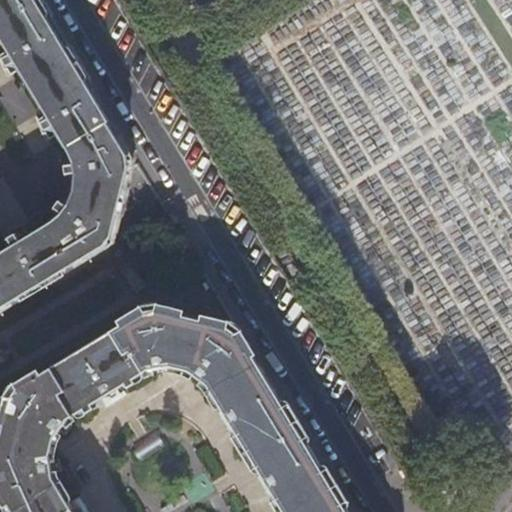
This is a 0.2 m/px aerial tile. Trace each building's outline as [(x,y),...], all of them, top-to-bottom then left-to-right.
[(0,0),(0,32),(10,49),(0,54),(0,65),(3,71),(6,70),(10,75),(22,68),(49,113),(35,122),(42,135),(45,134),(49,139),(61,132),(66,141),(73,153),(76,160),(77,163),(78,167),(79,171),(79,172),(79,174),(79,182),(77,189),(75,196),(72,203),(71,204),(65,211),(62,215),(31,236),(21,223),(7,230),(9,232),(3,236),(11,248),(0,254),(0,312),(108,248),(114,237),(122,208),(126,193),(133,166),(128,151),(89,86),(91,85),(39,0),(0,0)] [(71,174),(79,172),(79,171),(78,167),(77,163),(69,165),(71,174)] [(59,206),(65,211),(71,204),(64,199),(59,206)] [(130,293),(141,286),(129,266),(118,272),(130,293)] [(240,335),(231,326),(202,319),(187,316),(161,310),(157,309),(147,312),(23,388),(12,400),(6,426),(2,442),(0,450),(0,482),(17,511),(85,511),(78,499),(70,503),(56,478),(54,473),(61,472),(59,459),(52,459),(52,453),(53,445),(55,438),(58,432),(63,437),(71,427),(66,423),(68,420),(89,404),(98,399),(103,407),(122,395),(117,387),(150,368),(159,365),(160,371),(165,371),(172,370),(171,363),(177,363),(185,365),(191,367),(197,370),(193,375),(203,383),(207,378),(211,383),(222,402),(215,407),(227,427),(235,422),(261,465),(254,470),(265,489),(273,484),(289,511),(349,511),(284,403),(282,404),(240,335)] [(114,502),(120,511),(241,511),(200,444),(195,436),(188,430),(180,424),(171,421),(162,419),(153,419),(144,420),(136,423),(128,427),(121,433),(114,440),(109,448),(106,457),(104,467),(104,476),(106,484),(109,492),(114,502)]
